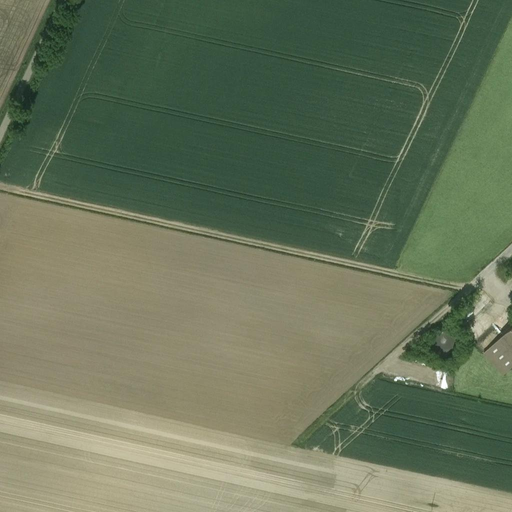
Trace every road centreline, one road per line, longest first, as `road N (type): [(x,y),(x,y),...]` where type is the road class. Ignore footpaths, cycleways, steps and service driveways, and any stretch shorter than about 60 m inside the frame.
road 1 (track): [(469,288),(0,186)]
road 2 (track): [(469,288),(295,447)]
road 3 (unclassified): [(0,136),(63,0)]
